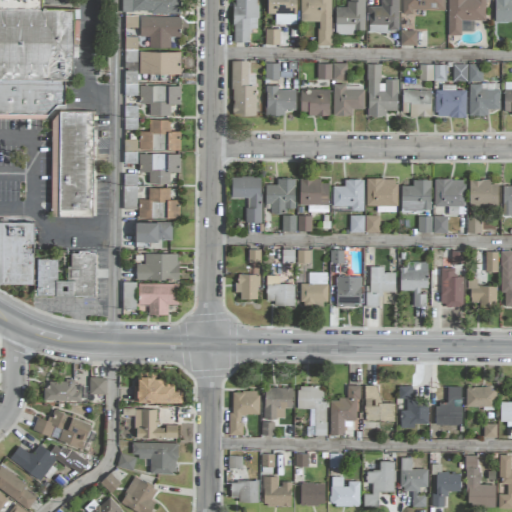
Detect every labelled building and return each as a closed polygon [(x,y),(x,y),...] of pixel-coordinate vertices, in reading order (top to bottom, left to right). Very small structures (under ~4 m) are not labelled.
[(0,0),(0,112),(57,114),(61,109),(64,105),(64,81),(72,81),(72,10),(41,9),(41,0),(0,0)] [(180,13),(180,0),(121,0),(122,13),(180,13)] [(256,0),(233,0),(233,42),(249,43),(249,29),(256,29),(256,0)] [(295,0),(266,0),(267,14),(274,14),(275,25),(296,24),(295,0)] [(330,0),(299,0),(300,22),(317,22),(317,46),(331,46),(330,0)] [(335,33),(364,34),(364,0),(347,0),(347,7),(335,7),(335,33)] [(398,0),(381,0),(381,7),(368,6),(367,32),(397,32),(398,0)] [(444,10),(443,0),(401,0),(402,14),(412,14),(412,10),(444,10)] [(485,21),(485,0),(447,0),(447,35),(461,36),(461,20),(485,21)] [(511,22),(511,0),(494,0),(494,22),(511,22)] [(137,15),(124,16),(124,49),(137,49),(137,15)] [(180,17),(140,17),(140,37),(148,37),(148,48),(170,48),(170,37),(180,37),(180,17)] [(415,46),(416,31),(400,30),(400,45),(415,46)] [(139,74),(179,74),(180,52),(139,51),(139,74)] [(123,60),(124,95),(136,95),(135,60),(123,60)] [(248,61),(231,61),(231,115),(255,116),(255,86),(247,85),(248,61)] [(331,79),(331,64),(317,64),(318,79),(331,79)] [(346,64),(333,64),(332,80),(346,80),(346,64)] [(397,111),(397,81),(380,81),(380,64),(367,64),(367,116),(385,116),(385,110),(397,111)] [(481,81),(481,64),(452,65),(453,81),(467,81),(467,82),(481,81)] [(511,82),(504,82),(503,112),(511,112),(511,115),(511,82)] [(499,109),(499,83),(468,83),(469,116),(487,116),(487,109),(499,109)] [(333,116),(351,115),(351,109),(364,109),(363,89),(345,89),(345,84),(332,84),(333,116)] [(277,90),(277,85),(264,86),(265,116),(284,116),(284,110),(295,109),(295,90),(277,90)] [(180,86),(139,86),(138,104),(148,104),(148,116),(169,116),(170,104),(180,104),(180,86)] [(466,89),(435,88),(434,116),(465,117),(466,89)] [(329,89),(300,89),(300,114),(328,115),(329,89)] [(431,90),(402,90),(402,115),(431,116),(431,90)] [(57,114),(57,215),(91,217),(92,111),(61,109),(57,114)] [(139,150),(180,150),(180,132),(169,132),(169,120),(148,120),(148,131),(139,131),(139,150)] [(137,140),(123,140),(124,164),(137,164),(137,140)] [(179,172),(179,154),(138,154),(138,172),(148,172),(148,184),(169,184),(169,172),(179,172)] [(136,209),(137,174),(124,174),(123,209),(136,209)] [(230,177),(230,198),(246,198),(246,223),(260,223),(260,177),(230,177)] [(265,204),(270,204),(269,213),(284,213),(284,208),(294,208),(295,179),(277,178),(277,185),(265,184),(265,204)] [(362,179),(344,180),(344,186),(332,186),(332,212),(363,211),(362,179)] [(365,206),(396,206),(396,179),(366,179),(365,206)] [(464,207),(464,179),(434,179),(433,206),(464,207)] [(328,180),(299,180),(298,205),(307,206),(307,212),(327,212),(328,180)] [(430,180),(412,180),(412,186),(400,186),(400,210),(430,210),(430,180)] [(468,181),(469,206),(498,206),(497,181),(468,181)] [(511,185),(502,185),(502,214),(511,214),(511,185)] [(137,218),(179,218),(179,200),(169,200),(169,188),(148,188),(148,200),(138,200),(137,218)] [(295,232),(295,216),(282,215),(281,231),(295,232)] [(349,233),(364,232),(363,215),(349,215),(349,233)] [(364,233),(378,233),(379,216),(365,215),(364,233)] [(418,233),(431,232),(430,216),(417,217),(418,233)] [(447,217),(433,217),(432,233),(446,233),(447,217)] [(0,222),(33,222),(32,284),(0,284),(0,222)] [(171,222),(135,222),(135,241),(171,241),(171,222)] [(259,262),(259,250),(248,250),(248,262),(259,262)] [(330,263),(343,263),(343,251),(330,250),(330,263)] [(511,251),(500,252),(501,307),(511,307),(511,251)] [(497,252),(485,252),(485,272),(496,272),(497,252)] [(135,280),(177,280),(178,254),(143,253),(143,264),(136,264),(135,280)] [(94,296),(94,254),(70,254),(70,267),(66,267),(66,280),(56,280),(56,259),(36,259),(36,296),(94,296)] [(399,290),(413,291),(413,306),(424,306),(425,291),(426,291),(427,264),(399,263),(399,290)] [(394,292),(395,272),(383,272),(383,267),(369,266),(368,293),(365,293),(364,307),(379,307),(380,291),(394,292)] [(462,276),(454,277),(454,268),(440,268),(440,307),(463,307),(462,276)] [(300,304),(326,305),(326,273),(308,273),(307,284),(300,284),(300,304)] [(258,299),(258,275),(237,275),(236,299),(258,299)] [(273,306),(294,306),(293,284),(279,284),(279,276),(265,276),(265,301),(273,301),(273,306)] [(360,306),(361,277),(336,277),(335,305),(360,306)] [(496,306),(496,286),(477,286),(477,279),(469,279),(469,306),(496,306)] [(135,282),(121,282),(122,309),(135,309),(135,282)] [(148,314),(167,315),(167,305),(178,305),(178,284),(138,283),(137,304),(148,305),(148,314)] [(132,401),(181,403),(181,391),(173,390),(174,383),(164,382),(164,378),(137,377),(137,385),(133,385),(132,401)] [(105,378),(89,378),(89,395),(106,394),(105,378)] [(74,381),(45,380),(45,401),(80,401),(80,391),(74,391),(74,381)] [(314,436),(326,436),(326,402),(321,402),(321,385),(296,386),(296,409),(309,409),(309,426),(314,426),(314,436)] [(329,435),(344,435),(344,420),(356,420),(356,399),(359,399),(359,385),(346,386),(346,399),(329,399),(329,435)] [(393,403),(379,403),(378,385),(364,385),(365,421),(394,421),(393,403)] [(399,428),(413,428),(413,424),(428,424),(428,401),(411,400),(412,386),(398,386),(397,399),(406,399),(405,410),(399,410),(399,428)] [(460,387),(446,387),(446,402),(434,402),(435,425),(460,425),(460,399),(460,387)] [(465,407),(495,407),(495,387),(465,387),(465,407)] [(291,388),(263,388),(264,419),(284,418),(284,408),(291,408),(291,388)] [(241,435),(242,414),(258,415),(258,392),(230,391),(229,435),(241,435)] [(511,401),(500,401),(500,424),(511,423),(511,401)] [(177,426),(156,426),(156,409),(134,409),(134,437),(176,438),(177,426)] [(81,450),(90,423),(52,410),(48,421),(37,417),(32,431),(49,437),(53,427),(61,430),(57,441),(81,450)] [(261,434),(273,435),(273,423),(261,422),(261,434)] [(177,443),(132,442),(132,457),(150,457),(149,473),(176,474),(177,443)] [(42,483),(53,467),(51,466),(57,457),(38,444),(30,454),(18,445),(8,459),(42,483)] [(135,456),(119,453),(116,467),(133,470),(135,456)] [(272,454),(260,454),(260,471),(272,471),(272,454)] [(466,506),(494,506),(494,484),(478,485),(478,455),(465,456),(466,506)] [(511,470),(510,470),(510,455),(499,455),(498,485),(506,486),(506,494),(498,494),(498,508),(511,508),(511,470)] [(425,507),(425,495),(419,495),(419,487),(427,487),(427,469),(411,469),(411,458),(400,458),(400,491),(411,491),(411,507),(425,507)] [(393,492),(393,461),(379,461),(379,471),(367,470),(367,484),(372,484),(371,494),(363,493),(362,507),(378,507),(378,491),(393,492)] [(27,485),(0,465),(0,489),(27,509),(35,498),(24,489),(27,485)] [(444,506),(445,491),(459,491),(460,474),(433,473),(433,506),(444,506)] [(290,506),(291,482),(278,481),(278,476),(262,476),(261,506),(290,506)] [(120,505),(137,511),(149,511),(154,501),(152,499),(156,488),(131,477),(120,505)] [(359,481),(344,481),(344,477),(330,477),(329,505),(359,506),(359,481)] [(257,480),(230,481),(230,497),(238,497),(238,503),(258,502),(257,480)] [(299,505),(324,505),(324,483),(300,483),(299,505)] [(0,509),(8,497),(0,492),(0,509)] [(122,511),(108,496),(91,511),(122,511)]
